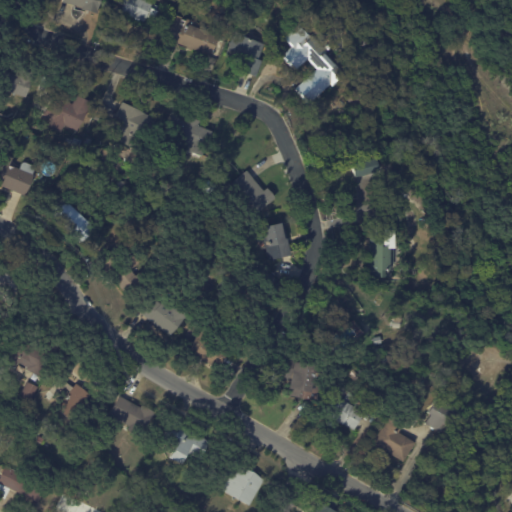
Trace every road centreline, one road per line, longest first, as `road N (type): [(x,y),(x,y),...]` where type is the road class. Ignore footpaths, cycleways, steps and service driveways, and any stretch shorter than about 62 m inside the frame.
road 1 (residential): [(0,25),(261,103),(315,211),(325,265),(311,292),(261,343),(224,412)]
road 2 (tertiary): [(0,226),(40,251),(108,337),(400,511)]
